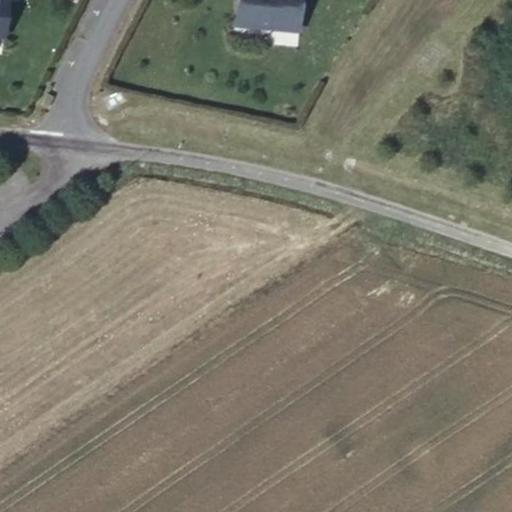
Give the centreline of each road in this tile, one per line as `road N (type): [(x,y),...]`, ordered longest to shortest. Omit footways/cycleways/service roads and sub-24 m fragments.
road 1 (unclassified): [(54,138),(320,189),(511,247)]
road 2 (residential): [(54,138),(118,0)]
